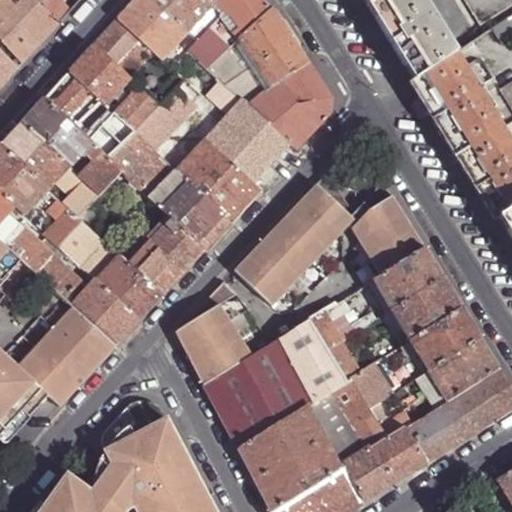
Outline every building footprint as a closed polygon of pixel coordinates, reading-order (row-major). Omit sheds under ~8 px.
[(38,47),(58,25),(35,0),(19,0),(14,6),(7,0),(0,0),(0,39),(22,64),(38,47)] [(35,0),(58,25),(70,13),(57,0),(35,0)] [(163,61),(188,34),(149,0),(136,0),(129,8),(118,20),(149,49),(163,61)] [(213,7),(205,0),(149,0),(188,34),(213,7)] [(205,0),(213,7),(215,4),(231,18),(245,36),(271,10),(262,0),(205,0)] [(421,0),(362,0),(364,2),(399,59),(414,84),(453,57),(456,55),(421,0)] [(511,8),(511,0),(461,0),(479,29),(511,8)] [(219,61),(245,36),(231,18),(215,4),(213,7),(223,17),(198,43),(189,53),(209,71),(219,61)] [(188,34),(198,43),(223,17),(213,7),(188,34)] [(219,61),(248,87),(237,97),(242,102),(297,152),(310,137),(319,128),(332,114),(332,100),(276,13),(275,14),(271,10),(245,36),(219,61)] [(115,68),(135,46),(144,54),(149,49),(118,20),(103,36),(93,47),(115,68)] [(511,31),(506,23),(491,32),(503,48),(511,41),(511,31)] [(115,68),(124,76),(144,54),(135,46),(115,68)] [(132,91),(135,87),(124,76),(115,68),(93,47),(78,63),(68,74),(101,104),(105,108),(126,85),(132,91)] [(0,87),(15,70),(0,53),(0,87)] [(414,84),(410,86),(427,113),(465,176),(494,222),(498,220),(511,210),(511,151),(453,57),(414,84)] [(248,87),(219,61),(209,71),(237,97),(248,87)] [(77,130),(101,104),(68,74),(55,87),(44,100),(77,130)] [(177,75),(157,96),(150,90),(145,95),(159,108),(184,81),(177,75)] [(200,95),(184,81),(159,108),(134,135),(150,149),(200,95)] [(511,85),(500,93),(511,112),(511,85)] [(134,135),(159,108),(145,95),(138,89),(114,116),(134,135)] [(122,172),(110,161),(89,142),(86,138),(81,134),(77,130),(44,100),(31,113),(21,124),(70,169),(82,155),(92,164),(80,178),(99,196),(122,172)] [(276,174),(297,152),(242,102),(215,131),(206,141),(261,191),(276,174)] [(110,161),(134,135),(114,116),(89,142),(110,161)] [(208,125),(201,118),(187,133),(201,146),(206,141),(215,131),(208,125)] [(79,219),(99,196),(80,178),(70,169),(21,124),(9,138),(0,147),(48,190),(55,183),(75,201),(68,208),(69,210),(79,219)] [(214,241),(231,223),(176,173),(163,160),(156,154),(150,149),(134,135),(110,161),(122,172),(172,218),(147,246),(129,265),(163,296),(171,287),(193,263),(214,241)] [(261,191),(206,141),(201,146),(176,173),(231,223),(242,211),(261,191)] [(25,216),(48,190),(0,147),(0,193),(15,208),(25,216)] [(285,221),(234,274),(271,309),(349,228),(381,279),(425,251),(391,196),(382,185),(363,205),(368,212),(353,222),(350,218),(345,214),(336,205),(343,199),(328,177),(315,189),(285,221)] [(7,216),(15,208),(0,193),(0,240),(20,259),(36,272),(51,255),(18,226),(7,216)] [(350,209),(343,199),(336,205),(345,214),(350,209)] [(65,214),(69,210),(68,208),(62,204),(58,208),(65,214)] [(363,205),(350,218),(353,222),(368,212),(363,205)] [(82,222),(79,219),(69,210),(65,214),(45,235),(59,247),(82,222)] [(511,210),(498,220),(511,242),(511,210)] [(79,266),(102,240),(82,222),(59,247),(70,257),(79,266)] [(121,258),(129,265),(147,246),(138,239),(121,258)] [(7,273),(20,259),(0,240),(0,440),(4,444),(12,436),(5,430),(34,400),(40,405),(48,397),(59,408),(117,346),(72,305),(16,367),(0,352),(0,266),(7,273)] [(62,265),(70,257),(59,247),(51,255),(36,272),(65,299),(81,282),(62,265)] [(434,265),(425,251),(381,279),(378,280),(396,310),(444,281),(434,265)] [(94,280),(139,321),(148,312),(163,296),(129,265),(121,258),(101,279),(95,272),(91,277),(94,280)] [(92,283),(94,280),(91,277),(87,274),(84,277),(92,283)] [(117,346),(139,321),(94,280),(92,283),(72,305),(117,346)] [(396,310),(378,280),(369,286),(385,313),(386,313),(388,316),(392,313),(396,310)] [(451,293),(444,281),(396,310),(392,313),(410,343),(462,311),(451,293)] [(176,335),(205,389),(252,359),(219,308),(236,297),(224,285),(191,320),(186,328),(176,335)] [(348,305),(345,301),(310,323),(328,353),(343,344),(330,323),(346,313),(343,309),(348,305)] [(468,321),(462,311),(410,343),(416,353),(429,372),(480,340),(468,321)] [(355,336),(377,322),(373,316),(351,330),(355,336)] [(252,359),(205,389),(225,425),(239,450),(305,410),(328,395),(347,383),(328,353),(310,323),(252,359)] [(489,354),(480,340),(429,372),(447,401),(499,370),(489,354)] [(410,343),(386,358),(390,364),(395,362),(399,368),(409,361),(408,359),(416,353),(410,343)] [(343,344),(328,353),(347,383),(351,381),(351,380),(361,374),(343,344)] [(380,362),(384,359),(384,358),(380,351),(370,357),(375,365),(380,362)] [(390,364),(386,358),(384,359),(380,362),(384,368),(390,364)] [(381,377),(374,366),(361,374),(351,380),(351,381),(369,410),(415,381),(411,375),(398,383),(391,371),(381,377)] [(511,389),(508,383),(499,370),(447,401),(412,424),(404,429),(427,464),(469,437),(511,410),(511,394),(511,393),(511,389)] [(344,465),(387,438),(380,427),(369,410),(351,381),(347,383),(328,395),(305,410),(337,469),(344,465)] [(12,436),(40,405),(34,400),(5,430),(12,436)] [(43,511),(131,511),(134,510),(135,511),(214,511),(194,473),(161,412),(156,408),(140,407),(134,408),(127,412),(103,439),(102,444),(103,450),(113,469),(92,497),(68,480),(59,491),(43,511)] [(337,469),(305,410),(239,450),(255,481),(271,511),(337,469)] [(404,429),(412,424),(405,412),(380,427),(387,438),(388,439),(404,429)] [(427,464),(404,429),(388,439),(387,438),(344,465),(364,503),(388,488),(427,464)] [(350,511),(364,503),(344,465),(337,469),(271,511),(350,511)] [(511,470),(498,480),(511,502),(511,470)]
